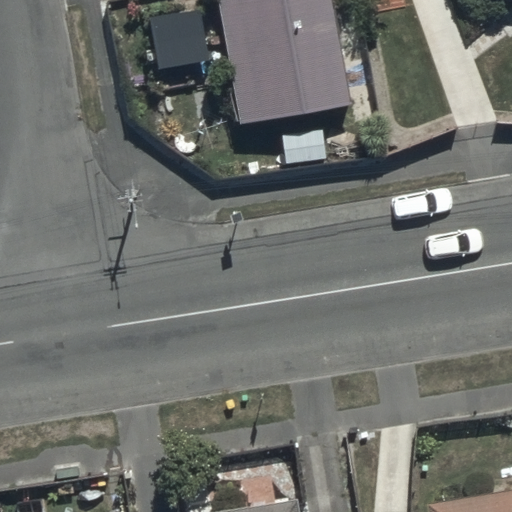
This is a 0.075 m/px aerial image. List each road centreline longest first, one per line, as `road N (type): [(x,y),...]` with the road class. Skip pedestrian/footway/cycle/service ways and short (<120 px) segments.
road 1 (tertiary): [(511,268),(66,335)]
road 2 (residential): [(5,0),(66,335)]
